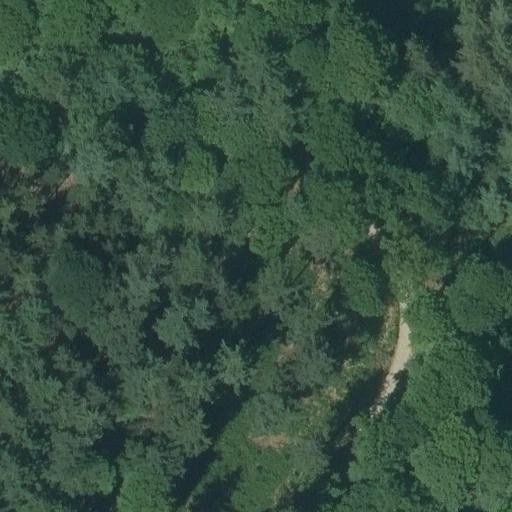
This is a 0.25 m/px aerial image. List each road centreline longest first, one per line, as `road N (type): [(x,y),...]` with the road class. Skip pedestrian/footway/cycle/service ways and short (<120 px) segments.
road 1 (track): [(207,0),(248,77),(389,253),(411,303),(399,368),(324,511)]
road 2 (track): [(0,95),(203,29),(215,16)]
